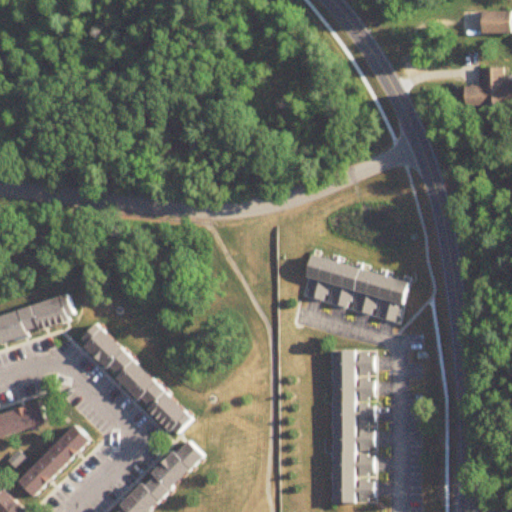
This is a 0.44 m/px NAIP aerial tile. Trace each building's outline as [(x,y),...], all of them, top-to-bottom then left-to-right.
[(511,12),(486,12),(486,35),(511,35),(511,12)] [(482,70),(483,87),(468,88),(468,108),(511,106),(511,83),(507,84),(507,69),(482,70)] [(317,250),(310,275),(409,306),(416,278),(317,250)] [(0,317),(0,346),(94,319),(83,290),(0,317)] [(87,341),(184,440),(207,419),(107,321),(87,341)] [(334,499),(335,348),(363,348),(361,502),(334,499)] [(0,415),(0,439),(57,423),(49,400),(0,415)] [(18,474),(41,497),(105,435),(82,415),(18,474)] [(116,511),(194,438),(213,458),(157,511),(116,511)] [(0,511),(0,478),(34,511),(0,511)]
